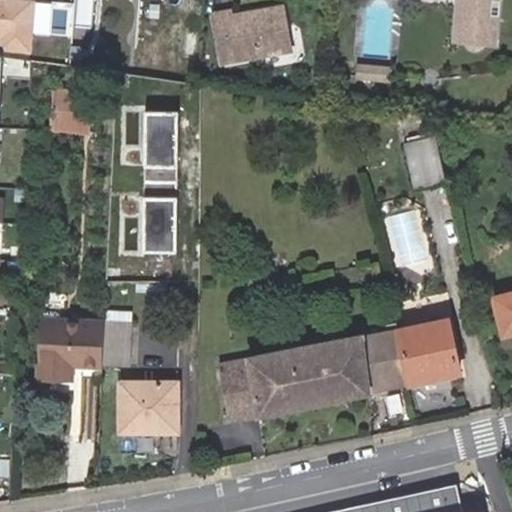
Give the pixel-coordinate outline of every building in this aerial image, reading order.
[(35,1),(16,0),(0,0),(0,40),(1,40),(0,51),(31,55),(35,1)] [(455,0),(451,35),(460,36),(463,0),(455,0)] [(463,0),(460,36),(489,40),(492,0),(463,0)] [(492,0),(489,40),(497,40),(500,0),(492,0)] [(232,11),(214,15),(223,64),(292,51),(284,7),(233,16),(232,11)] [(389,66),(358,63),(356,79),(388,82),(389,66)] [(90,94),(56,89),(52,127),(85,132),(90,94)] [(144,182),(179,182),(181,111),(146,110),(144,182)] [(447,181),(435,135),(403,143),(414,189),(447,181)] [(143,252),(178,253),(179,182),(144,182),(143,252)] [(248,287),(274,281),(272,266),(246,271),(248,287)] [(511,333),(511,292),(492,298),(502,336),(511,333)] [(394,327),(407,384),(459,373),(448,316),(394,327)] [(73,363),(103,365),(103,360),(104,333),(104,321),(41,319),(38,380),(72,381),(73,363)] [(104,333),(103,360),(125,361),(132,362),(133,323),(104,321),(104,333)] [(371,392),(407,384),(394,327),(362,334),(362,335),(371,392)] [(229,421),(371,392),(362,335),(362,334),(217,364),(229,421)] [(176,382),(121,382),(120,431),(176,430),(176,382)] [(484,511),(478,483),(338,511),(484,511)]
